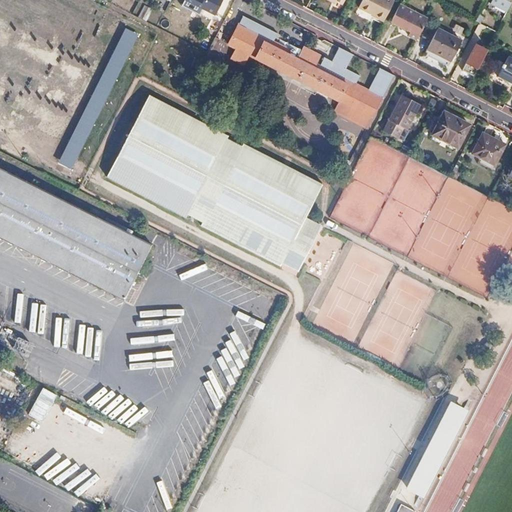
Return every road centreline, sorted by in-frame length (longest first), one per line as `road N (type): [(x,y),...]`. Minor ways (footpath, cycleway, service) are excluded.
road 1 (unknown): [(167,408),(213,320),(207,306),(145,285),(114,322),(105,373),(151,398)]
road 2 (residential): [(511,124),(268,0)]
